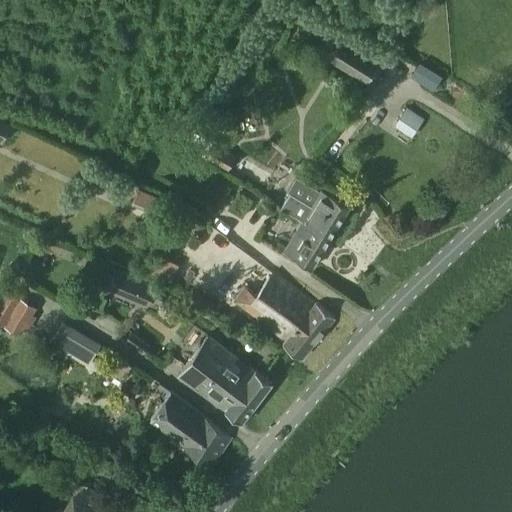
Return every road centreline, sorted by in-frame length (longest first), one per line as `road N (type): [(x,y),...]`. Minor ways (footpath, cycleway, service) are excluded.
road 1 (tertiary): [(213,511),(365,338),(511,196)]
road 2 (unknown): [(170,511),(58,457),(0,440)]
